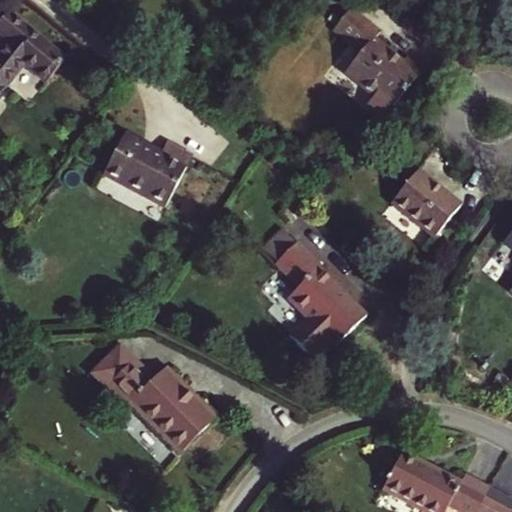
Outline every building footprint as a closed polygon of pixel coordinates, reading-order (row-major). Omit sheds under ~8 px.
[(345,74),(391,111),(423,72),(405,58),(400,65),(372,42),(378,34),(349,11),(332,33),(360,56),(345,74)] [(0,95),(28,61),(50,79),(66,60),(9,14),(0,24),(0,33),(11,43),(0,56),(0,95)] [(105,175),(167,207),(193,157),(167,144),(161,155),(125,137),(105,175)] [(437,238),(462,208),(419,173),(394,203),(437,238)] [(323,266),(299,242),(277,264),(300,288),(289,298),(336,346),(367,316),(321,268),(323,266)] [(156,383),(136,362),(108,390),(128,409),(132,405),(183,456),(218,421),(168,371),(156,383)] [(462,484),(405,454),(386,490),(426,511),(445,511),(449,505),(461,511),(475,511),(489,487),(466,476),(462,484)] [(508,511),(511,505),(511,499),(489,487),(475,511),(508,511)]
